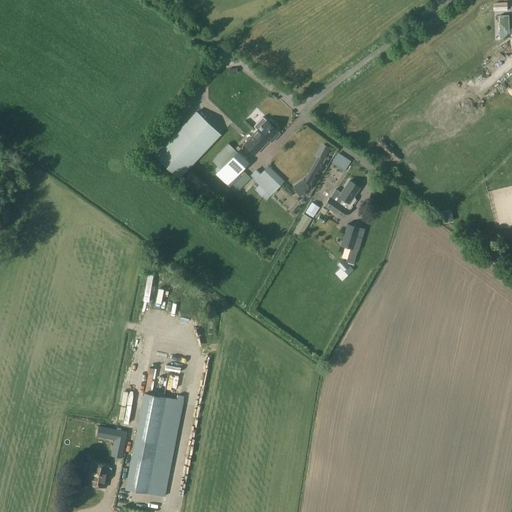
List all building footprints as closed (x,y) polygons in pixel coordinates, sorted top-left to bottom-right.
[(220,135),(195,112),(154,156),(178,179),(220,135)] [(266,120),(262,117),(253,126),(257,130),(244,144),(254,155),(268,140),(268,141),(272,137),(274,139),(280,134),(277,131),(275,129),(276,127),(275,125),(271,121),(269,121),(268,122),(266,120)] [(211,175),(223,188),(245,167),(225,145),(208,161),(216,170),(211,175)] [(320,161),(325,148),(320,146),(315,159),(320,161)] [(341,173),(348,164),(333,153),(326,163),(341,173)] [(250,175),(271,195),(284,182),(267,166),(260,173),(256,169),(250,175)] [(333,180),(329,180),(330,175),(320,174),(319,183),(333,185),(333,180)] [(348,209),(346,207),(360,187),(350,180),(336,201),(330,197),(325,205),(343,217),(348,209)] [(451,210),(442,212),(443,216),(444,223),(450,222),(453,221),(451,210)] [(301,235),(311,219),(304,214),(293,232),(299,236),(300,234),(301,235)] [(357,249),(364,228),(347,223),(341,244),(357,249)] [(337,268),(330,274),(338,282),(344,276),(337,268)] [(152,273),(150,288),(155,289),(158,274),(152,273)] [(171,282),(166,311),(186,314),(187,304),(182,303),(184,292),(176,290),(178,283),(171,282)] [(154,303),(159,305),(163,285),(159,284),(154,303)] [(125,488),(164,496),(183,401),(144,393),(125,488)] [(125,416),(130,398),(124,396),(120,415),(125,416)] [(122,458),(127,431),(107,427),(105,438),(114,440),(111,456),(122,458)] [(92,462),(87,484),(105,487),(110,465),(92,462)]
